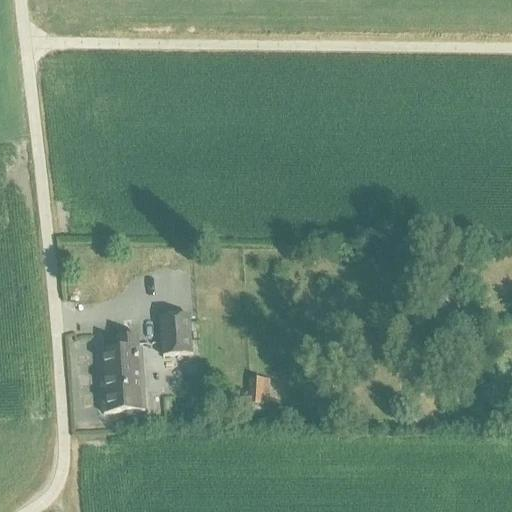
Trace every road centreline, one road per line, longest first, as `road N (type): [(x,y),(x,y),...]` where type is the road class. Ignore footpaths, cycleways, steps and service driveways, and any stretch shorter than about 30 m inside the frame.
road 1 (unclassified): [(25,44),(511,48)]
road 2 (unclassified): [(30,511),(54,492),(65,442),(25,44)]
